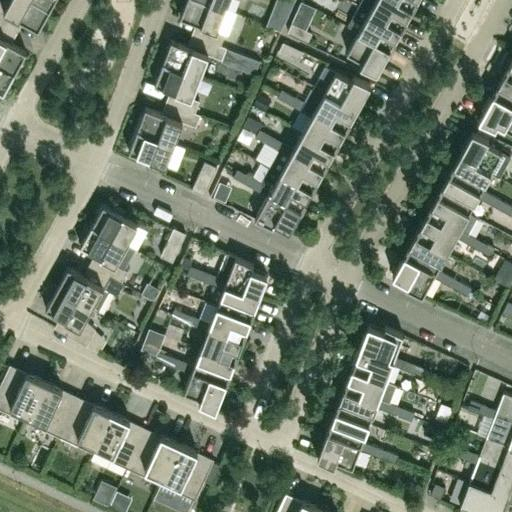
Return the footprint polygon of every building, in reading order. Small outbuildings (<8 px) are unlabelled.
[(49,8),(34,0),(8,0),(8,1),(4,0),(0,0),(0,21),(12,28),(18,18),(38,29),(49,8)] [(217,29),(225,7),(205,0),(185,0),(179,15),(201,23),(196,35),(220,44),(225,32),(217,29)] [(411,7),(397,0),(360,0),(358,4),(400,27),(411,7)] [(400,27),(358,4),(347,24),(358,30),(389,47),(400,27)] [(270,12),(266,24),(279,29),(285,17),(270,12)] [(26,50),(6,39),(12,28),(0,21),(0,63),(14,71),(26,50)] [(311,32),(291,22),(288,30),(307,40),(311,32)] [(376,71),(389,47),(358,30),(346,50),(362,58),(360,63),(376,71)] [(199,75),(208,53),(221,58),(226,46),(220,44),(196,35),(192,47),(171,38),(162,60),(199,75)] [(302,50),(283,41),(279,49),(299,58),(302,50)] [(511,56),(503,73),(511,77),(511,56)] [(191,96),(199,75),(162,60),(154,82),(175,91),(171,102),(194,111),(199,99),(191,96)] [(0,90),(3,92),(14,71),(0,63),(0,90)] [(355,108),(370,82),(353,75),(350,79),(335,70),(334,72),(324,66),(313,85),(355,108)] [(511,77),(503,73),(492,93),(511,103),(511,77)] [(143,85),(140,94),(160,100),(163,90),(143,85)] [(355,108),(313,85),(304,102),(298,98),(294,105),(311,114),(313,111),(344,128),(355,108)] [(277,95),(294,105),(298,98),(281,89),(277,95)] [(511,103),(492,93),(478,119),(495,126),(497,122),(511,130),(511,103)] [(258,94),(253,103),(265,109),(270,100),(258,94)] [(174,142),(182,120),(195,125),(200,113),(194,111),(171,102),(166,114),(145,106),(136,128),(174,142)] [(333,148),(344,128),(313,111),(311,114),(302,131),(333,148)] [(249,115),(244,124),(257,131),(259,129),(262,122),(249,115)] [(165,164),(174,142),(136,128),(128,150),(150,158),(161,162),(165,164)] [(255,135),(272,145),(276,138),(259,129),(257,131),(255,135)] [(499,176),(510,155),(486,142),(488,138),(472,130),(458,153),(490,171),(499,176)] [(272,145),(278,148),(289,154),(291,151),(322,168),(333,148),(302,131),(293,147),(276,138),(272,145)] [(289,154),(278,148),(269,164),(269,165),(311,188),(322,168),(291,151),(289,154)] [(481,188),(490,171),(458,153),(447,173),(479,191),(481,188)] [(148,164),(147,166),(158,170),(161,162),(150,158),(148,164)] [(203,193),(216,165),(204,159),(191,187),(203,193)] [(300,208),(311,188),(269,165),(260,181),(254,178),(250,185),(267,194),(269,191),(300,208)] [(254,178),(237,168),(233,175),(250,185),(254,178)] [(481,188),(479,191),(447,173),(436,193),(468,211),(477,194),(494,204),(498,197),(481,188)] [(291,225),(300,208),(269,191),(267,194),(254,217),(272,225),(275,221),(289,229),(291,225)] [(459,227),(468,211),(436,193),(425,213),(457,231),(459,227)] [(511,211),(511,204),(498,197),(494,204),(511,213),(511,211)] [(126,242),(137,222),(103,203),(91,223),(126,242)] [(446,251),(455,234),(472,244),(476,237),(459,227),(457,231),(425,213),(414,233),(446,251)] [(134,247),(126,242),(91,223),(80,244),(100,255),(94,266),(121,281),(127,270),(123,267),(134,247)] [(172,260),(185,232),(173,226),(160,254),(172,260)] [(437,267),(446,251),(414,233),(403,253),(435,271),(437,267)] [(493,246),(476,237),(472,244),(489,253),(493,246)] [(267,273),(251,268),(253,263),(235,255),(226,251),(217,275),(208,272),(205,279),(223,286),(225,282),(258,295),(267,273)] [(422,294),(433,274),(450,283),(454,277),(437,267),(435,271),(403,253),(392,274),(406,282),(404,286),(422,294)] [(125,283),(121,281),(94,266),(88,277),(68,265),(56,286),(91,305),(99,309),(109,290),(118,295),(125,283)] [(205,279),(208,272),(190,265),(187,272),(205,279)] [(471,286),(454,277),(450,283),(467,293),(471,286)] [(250,317),(258,295),(225,282),(223,286),(216,304),(250,317)] [(84,317),(91,305),(56,286),(45,307),(65,318),(59,329),(86,344),(95,328),(84,317)] [(152,304),(159,292),(148,287),(141,299),(152,304)] [(168,293),(164,305),(173,308),(178,297),(168,293)] [(511,306),(505,303),(501,312),(511,316),(511,313),(511,306)] [(242,338),(250,317),(216,304),(210,321),(192,315),(189,322),(207,329),(208,325),(242,338)] [(171,315),(189,322),(192,315),(173,308),(171,315)] [(393,358),(394,354),(403,333),(385,324),(383,329),(368,323),(359,345),(393,358)] [(234,359),(242,338),(208,325),(207,329),(200,346),(234,359)] [(385,379),(391,362),(409,369),(412,361),(394,354),(393,358),(359,345),(351,366),(385,379)] [(226,381),(234,359),(200,346),(193,364),(175,357),(173,364),(190,371),(192,368),(226,381)] [(131,354),(120,348),(114,360),(126,365),(131,354)] [(154,358),(173,364),(175,357),(157,350),(154,358)] [(430,368),(412,361),(409,369),(428,376),(430,368)] [(0,407),(25,419),(44,379),(26,370),(24,374),(9,367),(10,363),(0,383),(0,407)] [(377,401),(378,397),(385,379),(351,366),(343,388),(377,401)] [(215,408),(226,381),(192,368),(190,371),(183,390),(200,396),(198,401),(215,408)] [(59,435),(76,398),(60,391),(62,387),(44,379),(25,419),(59,435)] [(368,422),(375,404),(393,411),(396,404),(378,397),(377,401),(343,388),(335,409),(368,422)] [(511,419),(511,392),(504,390),(496,409),(483,404),(480,411),(493,416),(495,413),(511,419)] [(93,450),(111,410),(93,402),(92,405),(76,398),(59,435),(93,450)] [(467,406),(480,411),(483,404),(470,399),(467,406)] [(414,411),(396,404),(393,411),(411,418),(414,411)] [(360,443),(362,440),(368,422),(335,409),(326,430),(360,443)] [(126,466),(144,429),(128,422),(130,418),(111,410),(93,450),(126,466)] [(511,445),(511,419),(495,413),(493,416),(486,435),(511,445)] [(160,482),(179,442),(161,433),(159,437),(144,429),(126,466),(160,482)] [(352,465),(359,447),(377,454),(380,446),(362,440),(360,443),(326,430),(317,456),(334,463),(335,459),(352,465)] [(511,470),(511,445),(486,435),(479,454),(466,449),(463,456),(476,461),(478,458),(511,470)] [(212,461),(213,457),(211,461),(195,454),(197,450),(179,442),(160,482),(195,498),(203,479),(212,461)] [(450,451),(463,456),(466,449),(453,444),(450,451)] [(398,453),(380,446),(377,454),(395,461),(398,453)] [(507,495),(511,482),(511,470),(478,458),(476,461),(469,480),(507,495)] [(212,461),(203,479),(213,483),(221,465),(212,461)] [(483,511),(500,511),(507,495),(469,480),(460,503),(483,511)] [(440,497),(444,487),(435,483),(430,492),(440,497)] [(116,489),(109,504),(114,507),(121,491),(116,489)] [(317,511),(320,507),(302,499),(300,502),(285,495),(286,491),(275,511),(317,511)]
